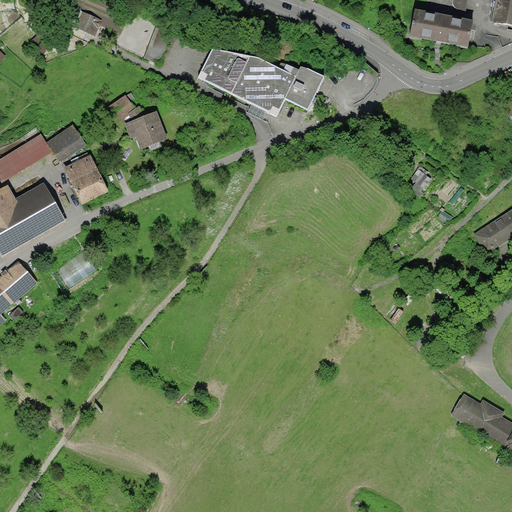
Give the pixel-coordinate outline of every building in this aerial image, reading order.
[(95,36),(99,25),(115,32),(125,8),(104,0),(51,0),(59,3),(55,13),(78,23),(76,28),(95,36)] [(445,0),(456,2),(454,13),(469,15),(471,0),(445,0)] [(511,0),(492,0),(488,22),(511,27),(511,0)] [(479,25),(420,13),(415,38),(474,50),(479,25)] [(157,28),(145,57),(159,63),(171,33),(157,28)] [(198,79),(277,118),(287,100),(309,110),(326,77),(302,67),(301,71),(286,64),(283,71),(259,59),(213,49),(198,79)] [(135,98),(131,93),(107,109),(116,124),(129,115),(131,122),(148,116),(140,105),(135,108),(130,102),(135,98)] [(141,149),(167,140),(157,112),(148,116),(131,122),(124,124),(129,138),(135,136),(141,149)] [(87,148),(73,126),(47,142),(41,133),(0,158),(0,179),(2,183),(52,152),(60,165),(87,148)] [(91,155),(64,168),(82,205),(109,192),(91,155)] [(432,179),(419,168),(405,184),(419,195),(432,179)] [(66,222),(44,185),(15,201),(7,187),(0,190),(0,252),(3,258),(66,222)] [(511,210),(473,235),(486,255),(511,237),(511,210)] [(86,251),(51,274),(63,293),(98,270),(86,251)] [(19,263),(0,280),(0,326),(7,321),(3,316),(38,284),(19,263)] [(185,394),(182,399),(205,414),(208,409),(185,394)] [(482,404),(465,394),(452,416),(511,451),(511,422),(505,418),(507,414),(484,400),(482,404)] [(373,511),(356,501),(352,506),(362,511),(373,511)]
